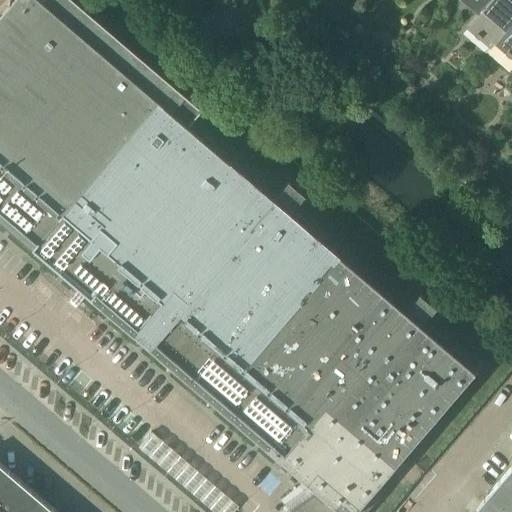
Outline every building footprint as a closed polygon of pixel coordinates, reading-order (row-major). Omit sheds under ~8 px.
[(11,0),(0,13),(0,213),(326,493),(322,497),(315,491),(287,511),(364,511),(378,497),(376,483),(388,470),(387,468),(458,384),(459,386),(477,365),(424,320),(438,304),(422,289),(408,306),(293,207),(306,192),(290,178),(276,194),(191,121),(204,105),(188,91),(174,79),(80,0),(11,0)] [(511,0),(464,0),(479,13),(468,26),(490,45),(511,20),(511,0)] [(491,45),(486,52),(508,71),(511,67),(511,20),(490,45),(491,45)] [(368,49),(360,57),(370,66),(377,57),(368,49)] [(60,511),(0,459),(0,511),(60,511)] [(511,511),(511,460),(467,511),(511,511)]
